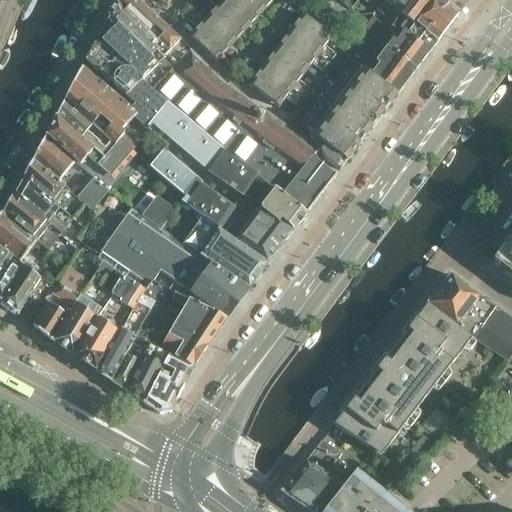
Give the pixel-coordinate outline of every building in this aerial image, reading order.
[(136,0),(117,0),(116,3),(156,41),(168,53),(165,57),(174,67),(191,51),(180,41),(136,0)] [(246,0),(227,0),(221,6),(246,30),(262,14),(246,0)] [(246,0),(262,14),(274,0),(246,0)] [(383,0),(382,1),(376,10),(383,15),(389,6),(400,14),(409,0),(383,0)] [(409,0),(400,14),(413,25),(414,24),(432,0),(409,0)] [(444,0),(432,0),(414,24),(413,25),(406,34),(418,43),(426,33),(449,3),(444,0)] [(116,3),(109,16),(144,52),(147,54),(153,48),(163,58),(165,57),(168,53),(156,41),(116,3)] [(449,3),(426,33),(418,43),(429,52),(437,41),(460,12),(449,3)] [(204,4),(196,12),(232,46),(246,30),(221,6),(213,14),(204,4)] [(196,12),(188,20),(198,29),(190,37),(216,62),(232,46),(196,12)] [(303,15),(289,33),(329,64),(336,55),(325,47),(332,37),(315,24),(314,16),(309,12),(306,17),(303,15)] [(109,16),(97,38),(143,80),(158,66),(144,52),(109,16)] [(372,17),(363,30),(379,42),(389,30),(372,17)] [(382,44),(390,50),(416,70),(429,52),(406,34),(403,32),(397,28),(391,37),(388,35),(382,44)] [(354,63),(355,64),(372,76),(397,95),(416,70),(390,50),(382,44),(379,42),(366,32),(357,43),(347,57),(354,63)] [(289,33),(276,50),(305,73),(312,64),(323,73),(329,64),(289,33)] [(97,38),(85,62),(133,104),(131,107),(138,115),(135,118),(148,129),(167,104),(142,81),(143,80),(97,38)] [(263,67),(287,86),(303,98),(310,89),(299,81),(305,73),(276,50),(263,67)] [(307,214),(335,177),(319,165),(313,157),(308,143),(259,106),(255,110),(191,51),(174,67),(152,88),(168,103),(225,152),(254,173),(263,180),(268,184),(275,189),(307,214)] [(85,62),(64,101),(92,126),(110,142),(114,145),(120,139),(124,134),(122,131),(135,118),(138,115),(131,107),(133,104),(85,62)] [(350,72),(355,76),(348,85),(342,81),(337,87),(343,92),(336,101),(330,97),(325,104),(330,109),(323,117),(318,113),(312,120),(318,124),(308,137),(309,140),(323,150),(321,152),(325,159),(340,170),(397,95),(372,76),(355,64),(354,65),(350,72)] [(249,85),(278,108),(285,99),(296,107),(303,98),(287,86),(263,67),(249,85)] [(64,101),(56,116),(81,138),(104,158),(114,145),(110,142),(104,148),(98,143),(99,141),(87,131),(92,126),(64,101)] [(283,245),(293,231),(307,214),(275,189),(268,184),(252,204),(243,197),(256,176),(223,152),(224,151),(167,104),(148,129),(167,146),(149,168),(186,197),(182,202),(219,230),(245,248),(268,264),(283,245)] [(47,134),(46,135),(75,161),(80,165),(87,156),(102,169),(107,164),(102,160),(104,158),(81,138),(56,116),(46,134),(47,134)] [(46,135),(32,161),(57,182),(76,198),(82,191),(70,180),(67,183),(61,178),(75,161),(46,135)] [(107,164),(102,169),(109,175),(131,149),(120,139),(104,158),(102,160),(107,164)] [(32,161),(22,180),(55,207),(72,220),(77,214),(84,205),(57,182),(32,161)] [(94,178),(76,198),(84,205),(91,211),(108,193),(106,192),(107,191),(94,178)] [(22,180),(12,197),(45,224),(45,223),(60,236),(72,221),(55,207),(22,180)] [(12,197),(3,214),(32,239),(36,242),(48,251),(60,236),(45,224),(12,197)] [(212,263),(211,265),(183,245),(162,229),(132,209),(98,258),(99,260),(102,262),(111,268),(123,276),(145,290),(151,282),(225,320),(226,318),(248,290),(212,263)] [(3,214),(0,218),(0,249),(8,256),(19,264),(36,242),(32,239),(3,214)] [(219,230),(202,218),(183,245),(211,265),(212,263),(248,290),(268,264),(245,248),(219,230)] [(511,235),(492,261),(504,270),(502,273),(511,280),(511,235)] [(80,254),(84,250),(75,241),(71,246),(80,254)] [(0,249),(0,267),(4,262),(3,262),(8,256),(0,249)] [(4,262),(0,267),(0,300),(1,301),(20,273),(8,265),(4,262)] [(76,304),(68,316),(53,341),(74,355),(97,318),(111,295),(100,287),(111,268),(102,262),(76,304)] [(24,266),(20,273),(1,301),(16,312),(16,313),(17,314),(27,298),(32,300),(40,306),(44,299),(51,296),(55,290),(40,279),(24,266)] [(55,290),(52,296),(72,308),(80,296),(79,296),(87,285),(66,272),(59,283),(55,290)] [(451,275),(427,305),(471,339),(503,360),(504,358),(508,361),(511,355),(511,321),(479,299),(480,298),(451,275)] [(97,318),(74,355),(97,371),(118,334),(117,333),(119,329),(122,331),(140,299),(145,290),(123,276),(111,295),(97,318)] [(193,368),(225,320),(151,282),(145,290),(140,299),(157,306),(136,339),(169,356),(193,368)] [(118,334),(97,371),(112,381),(126,356),(135,339),(136,339),(157,306),(140,299),(122,331),(119,329),(117,333),(118,334)] [(47,302),(33,325),(53,341),(68,316),(47,302)] [(343,415),(334,426),(342,432),(380,457),(396,436),(452,364),(471,339),(427,305),(415,321),(414,320),(402,335),(404,337),(386,360),(354,403),(343,415)] [(126,356),(112,381),(126,391),(140,364),(126,356)] [(169,356),(164,367),(145,404),(160,414),(171,412),(193,368),(169,356)] [(144,357),(140,364),(126,391),(145,404),(164,367),(144,357)] [(436,408),(424,424),(434,432),(447,417),(436,408)] [(282,493),(300,505),(310,511),(323,511),(344,486),(335,481),(345,467),(337,461),(342,454),(322,441),(306,461),(282,493)] [(344,486),(323,511),(360,511),(377,490),(356,473),(346,487),(344,486)] [(360,511),(404,511),(377,490),(360,511)]
